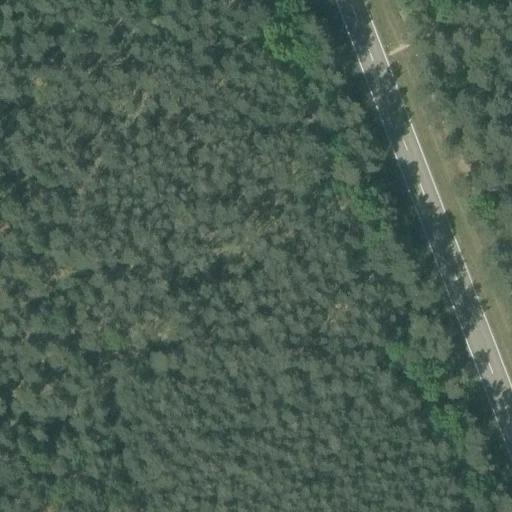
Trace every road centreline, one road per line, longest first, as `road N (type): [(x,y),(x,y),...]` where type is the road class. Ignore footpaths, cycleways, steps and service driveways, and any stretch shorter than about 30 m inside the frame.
road 1 (track): [(458,511),(264,0)]
road 2 (primary): [(511,423),(348,0)]
